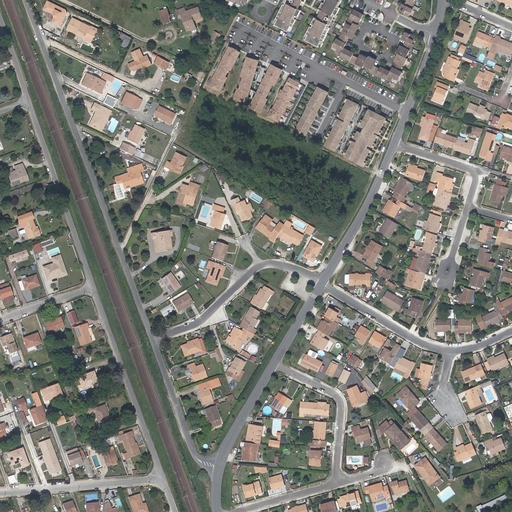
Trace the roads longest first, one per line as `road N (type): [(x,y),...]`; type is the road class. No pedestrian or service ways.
road 1 (residential): [(153,339),(25,0)]
road 2 (residential): [(322,282),(273,264),(253,270),(197,322),(153,339)]
road 3 (residential): [(92,285),(27,100)]
road 4 (residential): [(275,361),(341,397),(335,484)]
road 5 (tertiary): [(322,282),(395,144)]
road 6 (residential): [(453,349),(428,344),(322,282)]
road 7 (residential): [(0,493),(123,482)]
road 8 (residential): [(468,207),(473,171),(395,144)]
